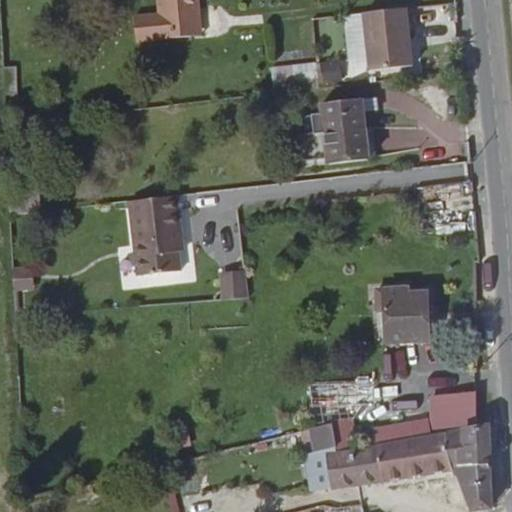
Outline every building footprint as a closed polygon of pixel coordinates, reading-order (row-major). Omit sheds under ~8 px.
[(188,14),(198,12),(196,0),(155,0),(157,17),(133,18),(136,43),(190,37),(188,14)] [(408,11),(365,16),(371,75),(414,70),(408,11)] [(200,37),(198,12),(188,14),(190,37),(200,37)] [(4,71),(5,96),(18,96),(17,69),(4,71)] [(371,75),(373,86),(415,82),(414,70),(371,75)] [(376,102),(363,103),(365,117),(378,115),(376,102)] [(365,117),(363,103),(322,108),(325,135),(298,138),(301,163),(328,160),(329,166),(379,161),(375,131),(366,132),(365,117)] [(10,195),(11,218),(45,214),(43,191),(10,195)] [(184,240),(181,199),(130,204),(138,279),(181,274),(180,255),(178,240),(184,240)] [(222,303),(248,301),(246,271),(220,273),(222,303)] [(410,290),(388,291),(390,344),(434,342),(432,296),(411,296),(410,290)] [(479,427),(479,396),(434,399),(434,406),(435,425),(426,425),(426,433),(458,430),(460,427),(479,427)] [(412,442),(427,439),(424,423),(374,433),(377,449),(412,442)] [(368,486),(383,484),(377,449),(358,453),(352,424),(327,430),(330,452),(322,455),(328,492),(336,491),(368,486)] [(490,464),(487,427),(479,428),(448,435),(451,454),(458,454),(459,462),(461,470),(490,464)] [(451,454),(448,435),(427,439),(412,442),(418,479),(453,472),(453,464),(451,454)] [(418,479),(412,442),(377,449),(383,484),(418,479)] [(458,454),(451,454),(453,464),(459,462),(458,454)] [(492,510),(490,464),(461,470),(462,477),(467,491),(474,511),(487,510),(492,510)] [(462,477),(461,470),(453,472),(455,479),(462,477)] [(111,483),(78,492),(80,503),(114,495),(111,483)]
